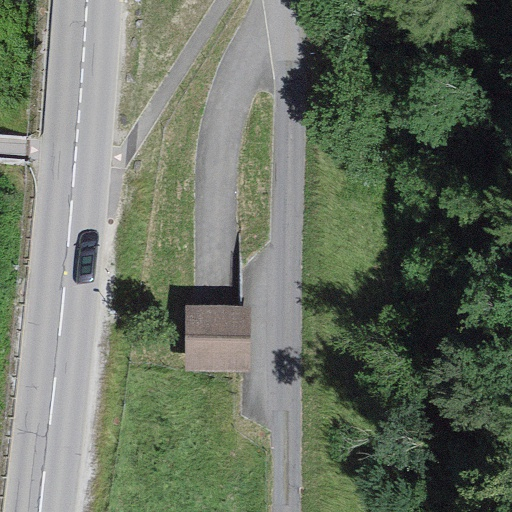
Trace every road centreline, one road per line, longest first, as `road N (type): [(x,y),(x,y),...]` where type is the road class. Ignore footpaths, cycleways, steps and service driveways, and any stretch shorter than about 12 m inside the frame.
road 1 (unclassified): [(278,0),(285,511)]
road 2 (secondary): [(41,511),(76,152)]
road 3 (tertiary): [(76,152),(88,0)]
